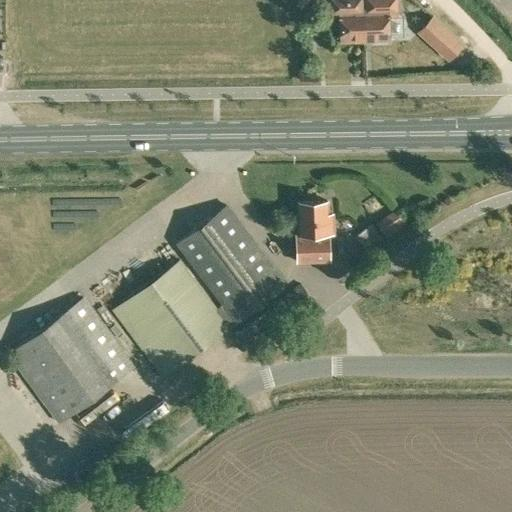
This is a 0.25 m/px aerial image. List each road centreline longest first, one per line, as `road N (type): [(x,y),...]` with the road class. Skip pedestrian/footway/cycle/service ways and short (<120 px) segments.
road 1 (primary): [(0,139),(511,134)]
road 2 (unclassified): [(84,511),(241,387),(277,373),(511,367)]
